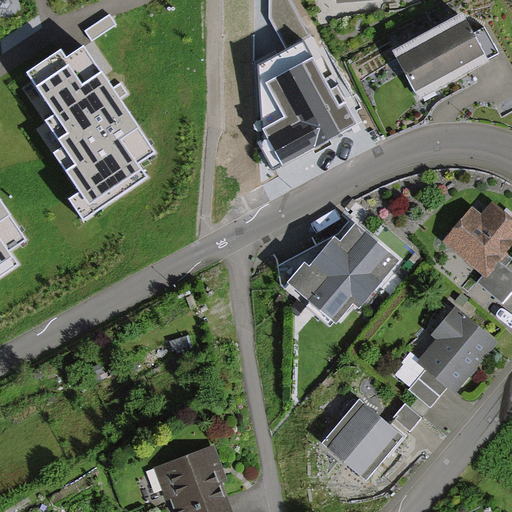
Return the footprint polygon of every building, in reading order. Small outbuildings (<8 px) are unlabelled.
[(424,101),(495,66),(470,16),(399,51),(424,101)] [(282,165),(358,123),(310,36),(261,63),(263,129),(282,165)] [(82,49),(70,57),(62,52),(29,76),(58,118),(49,124),(67,148),(55,156),(80,191),(69,199),(84,220),(146,177),(137,164),(154,152),(82,49)] [(0,204),(0,273),(16,263),(7,250),(24,238),(0,204)] [(511,300),(511,272),(502,264),(511,252),(511,219),(498,207),(487,220),(478,212),(450,245),(488,277),(481,284),(506,307),(511,300)] [(340,328),(358,306),(365,312),(405,263),(362,228),(347,247),(341,243),(317,272),(312,268),(293,290),(340,328)] [(433,409),(450,389),(458,396),(499,346),(481,332),(485,327),(451,299),(426,329),(430,332),(410,356),(430,373),(413,393),(433,409)] [(408,441),(365,403),(323,450),(366,488),(408,441)] [(412,436),(424,423),(408,409),(396,422),(412,436)] [(235,511),(213,451),(184,462),(160,471),(174,511),(235,511)]
